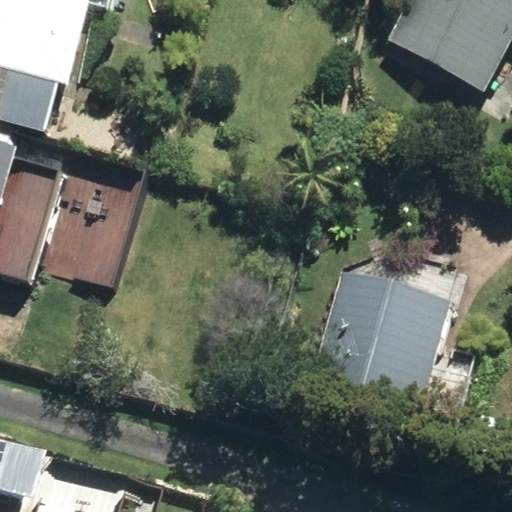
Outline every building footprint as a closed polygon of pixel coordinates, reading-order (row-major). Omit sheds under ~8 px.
[(0,0),(0,87),(55,104),(85,0),(0,0)] [(511,0),(411,0),(380,56),(477,109),(511,46),(511,0)] [(0,294),(21,300),(53,188),(0,171),(0,294)] [(299,416),(405,447),(444,319),(339,286),(299,416)] [(511,429),(475,418),(463,455),(511,470),(511,429)] [(0,484),(37,495),(50,451),(0,438),(0,484)]
